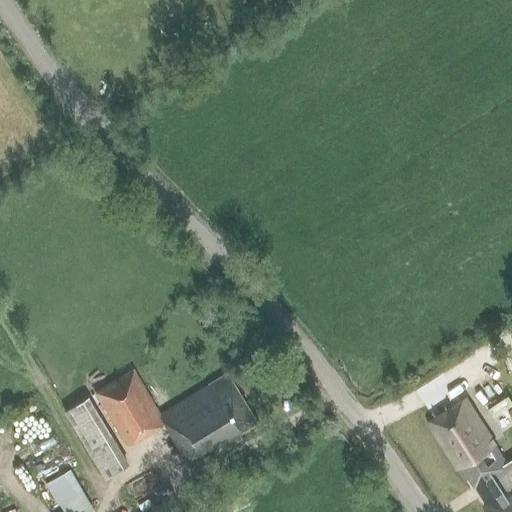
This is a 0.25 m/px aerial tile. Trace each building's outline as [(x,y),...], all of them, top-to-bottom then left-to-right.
[(227,373),(208,384),(209,385),(160,414),(134,370),(96,393),(127,446),(163,424),(190,468),(241,437),(238,432),(256,421),(227,373)] [(503,434),(511,427),(511,399),(504,389),(482,404),(503,434)] [(103,475),(127,462),(87,393),(64,407),(103,475)] [(465,398),(428,422),(465,480),(467,478),(474,487),(476,486),(487,502),(484,504),(488,511),(511,511),(511,461),(508,464),(465,398)] [(47,477),(61,511),(88,511),(92,510),(73,466),(47,477)]
